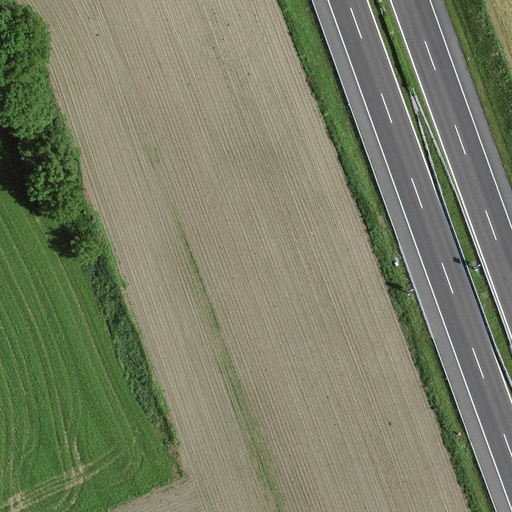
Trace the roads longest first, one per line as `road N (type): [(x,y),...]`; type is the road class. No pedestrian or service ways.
road 1 (motorway): [(346,0),(511,456)]
road 2 (motorway): [(511,281),(410,0)]
